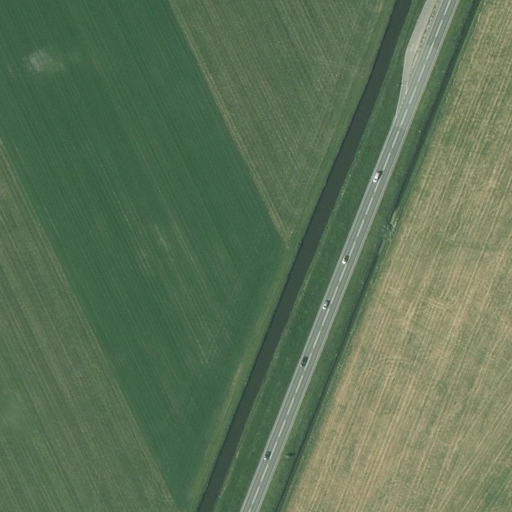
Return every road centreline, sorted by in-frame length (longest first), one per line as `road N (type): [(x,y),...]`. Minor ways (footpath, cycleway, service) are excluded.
road 1 (trunk): [(247,511),(401,119)]
road 2 (trunk): [(401,119),(448,0)]
